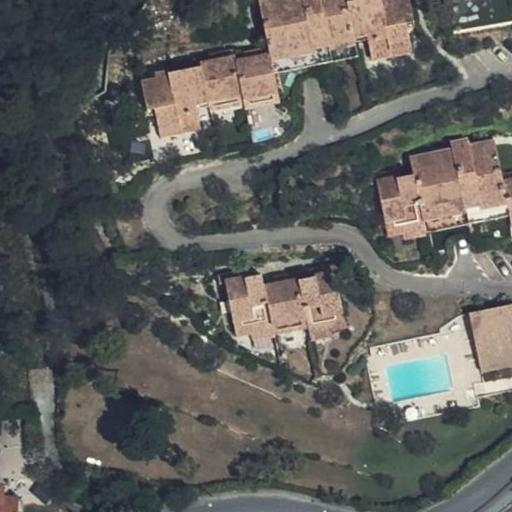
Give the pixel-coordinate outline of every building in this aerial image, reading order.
[(261,0),(248,3),(258,47),(260,59),(287,53),(289,58),(306,55),(295,7),(293,0),(261,0)] [(295,7),(306,55),(324,51),(324,45),(348,39),(347,36),(340,0),(313,0),(313,3),(295,7)] [(340,0),(347,36),(361,33),(366,58),(386,54),(385,48),(406,44),(401,23),(408,21),(402,0),(340,0)] [(306,55),(308,64),(352,55),(348,39),(324,45),(324,51),(306,55)] [(242,60),(225,63),(232,95),(235,107),(257,102),(255,92),(268,90),(264,73),(260,59),(258,47),(240,51),(242,60)] [(206,60),(187,64),(197,104),(198,110),(219,105),(217,97),(232,95),(225,63),(222,49),(204,53),(206,60)] [(260,59),(264,73),(308,64),(306,55),(289,58),(287,53),(260,59)] [(197,104),(187,64),(186,60),(167,64),(167,73),(145,77),(145,83),(132,86),(137,114),(145,113),(150,131),(169,127),(169,133),(190,129),(185,106),(197,104)] [(169,127),(150,131),(151,137),(169,133),(169,127)] [(449,154),(452,167),(469,166),(468,160),(492,156),(489,139),(449,145),(449,154)] [(405,151),(407,160),(449,154),(449,145),(405,151)] [(407,160),(409,174),(415,213),(440,209),(441,216),(459,214),(452,167),(449,154),(407,160)] [(452,167),(459,214),(475,212),(474,203),(499,201),(496,179),(492,156),(468,160),(469,166),(452,167)] [(390,176),(399,175),(398,166),(390,168),(390,176)] [(415,213),(409,174),(399,175),(390,176),(390,168),(369,171),(370,179),(375,179),(384,228),(416,224),(415,213)] [(511,176),(496,179),(499,201),(502,216),(503,220),(511,218),(511,176)] [(459,214),(460,223),(502,216),(499,201),(474,203),(475,212),(459,214)] [(440,209),(415,213),(416,224),(417,230),(460,223),(459,214),(441,216),(440,209)] [(336,258),(316,261),(316,269),(308,270),(292,272),(297,314),(299,329),(338,323),(332,271),(337,270),(336,258)] [(316,269),(316,261),(307,263),(308,270),(316,269)] [(282,316),(297,314),(292,272),(290,266),(274,268),(275,277),(257,279),(263,324),(264,328),(282,326),(282,316)] [(263,324),(257,279),(257,276),(238,279),(237,271),(217,274),(218,282),(223,282),(229,329),(263,324)] [(511,366),(511,305),(468,316),(481,374),(511,366)] [(40,482),(31,493),(43,503),(52,491),(40,482)] [(0,511),(14,511),(15,498),(0,497),(0,511)]
